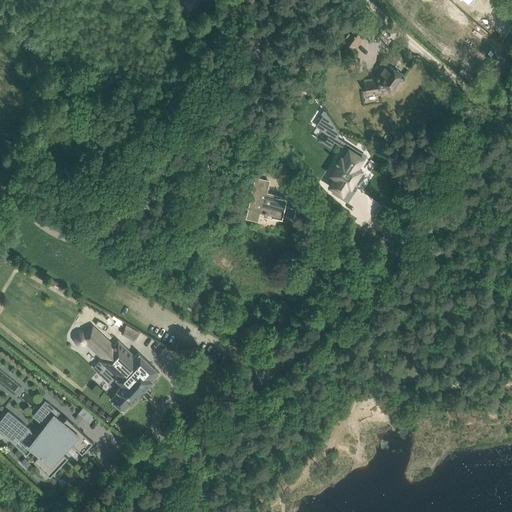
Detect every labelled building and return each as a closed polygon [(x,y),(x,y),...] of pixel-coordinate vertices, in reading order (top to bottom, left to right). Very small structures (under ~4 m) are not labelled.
[(428,28),(422,35),(433,44),(439,37),(441,39),(457,20),(449,14),(453,10),(442,0),(439,0),(436,5),(441,8),(426,26),(428,28)] [(359,17),(343,39),(354,47),(370,25),(359,17)] [(364,80),(365,84),(366,94),(378,92),(378,93),(391,91),(392,92),(405,75),(394,67),(395,65),(384,57),(380,63),(383,65),(374,78),(364,80)] [(309,85),(304,89),(308,94),(313,91),(309,85)] [(323,115),(316,126),(320,128),(319,130),(320,130),(321,129),(336,139),(337,137),(339,134),(323,110),(321,114),(323,115)] [(337,162),(324,182),(333,188),(335,189),(334,191),(338,194),(345,183),(351,186),(352,185),(356,178),(354,176),(360,168),(359,168),(357,166),(364,157),(349,148),(343,158),(341,156),(338,160),(336,159),(335,161),(337,162)] [(253,191),(249,207),(247,217),(257,219),(259,211),(273,214),(272,217),(282,220),(283,215),(294,217),(296,207),(286,205),(287,199),(276,196),(266,193),(269,181),(256,178),(253,191)] [(153,380),(152,379),(159,372),(137,351),(134,355),(118,340),(113,345),(93,325),(86,333),(82,331),(79,331),(76,333),(74,336),(74,340),(76,343),(79,345),(83,345),(86,343),(102,357),(99,360),(115,375),(114,376),(122,384),(116,390),(118,391),(110,398),(123,410),(130,403),(131,404),(139,395),(140,395),(145,389),(153,380)] [(8,410),(0,419),(0,429),(27,455),(33,447),(42,453),(37,457),(38,458),(39,457),(50,467),(55,462),(60,466),(68,458),(62,452),(71,443),(82,453),(93,442),(67,418),(62,423),(55,417),(59,412),(50,404),(49,404),(45,401),(33,416),(38,419),(37,419),(46,427),(37,438),(28,426),(8,410)]
